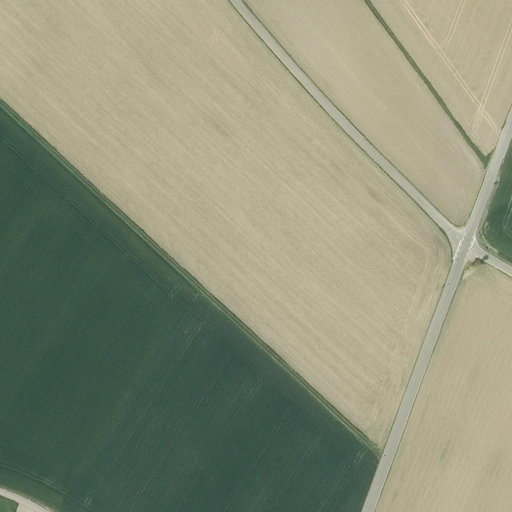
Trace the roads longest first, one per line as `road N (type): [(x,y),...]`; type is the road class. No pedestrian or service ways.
road 1 (track): [(0,106),(388,462)]
road 2 (unclassified): [(470,252),(234,0)]
road 3 (unclassified): [(470,252),(369,511)]
